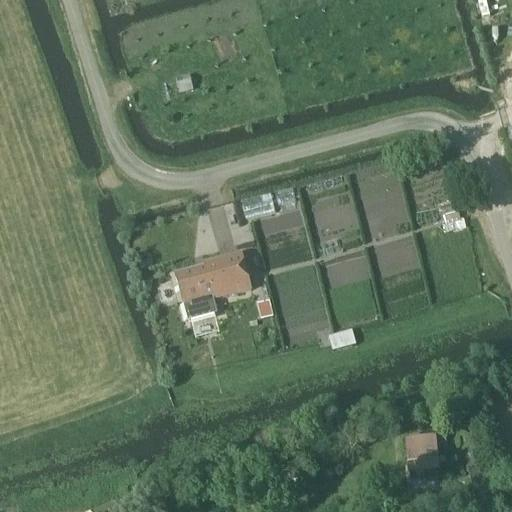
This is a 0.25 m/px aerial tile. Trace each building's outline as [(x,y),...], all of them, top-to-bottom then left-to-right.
[(205,269),(176,277),(184,306),(189,323),(218,316),(214,302),(252,291),(243,255),(204,266),(205,269)] [(269,303),(258,306),(262,321),(273,318),(269,303)] [(353,333),(329,339),(332,353),(357,346),(353,333)] [(447,439),(435,440),(408,443),(411,479),(439,477),(436,451),(448,450),(447,439)] [(503,499),(495,471),(470,478),(478,503),(503,499)]
